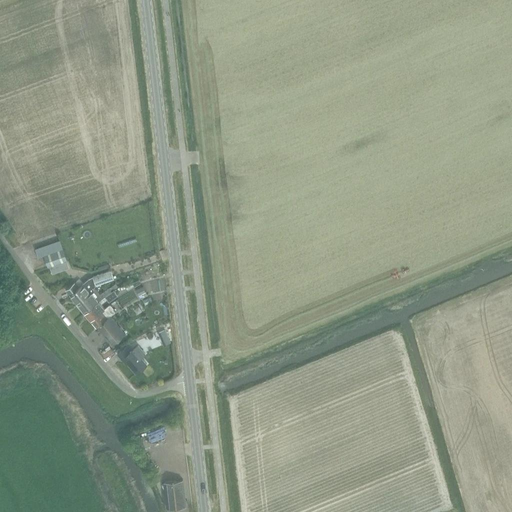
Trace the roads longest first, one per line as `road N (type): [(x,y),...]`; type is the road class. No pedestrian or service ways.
road 1 (secondary): [(189,382),(145,0)]
road 2 (residential): [(189,382),(127,391),(25,271),(0,229)]
road 3 (secondary): [(204,511),(189,382)]
